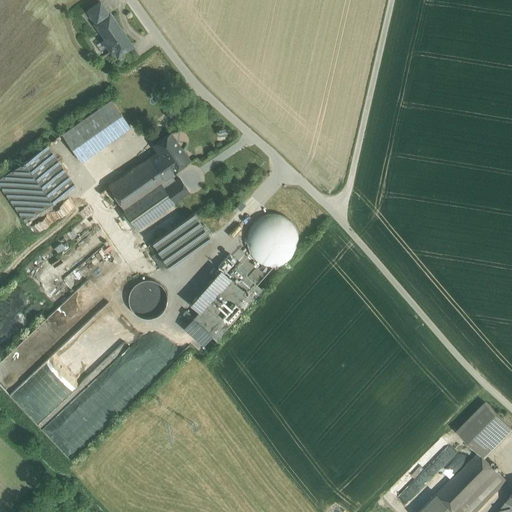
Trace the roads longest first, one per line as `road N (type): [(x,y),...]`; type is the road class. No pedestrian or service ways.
road 1 (unclassified): [(345,220),(188,71),(139,0)]
road 2 (unclassified): [(511,405),(345,220)]
road 3 (unclassified): [(345,220),(394,0)]
road 4 (track): [(365,511),(485,382)]
